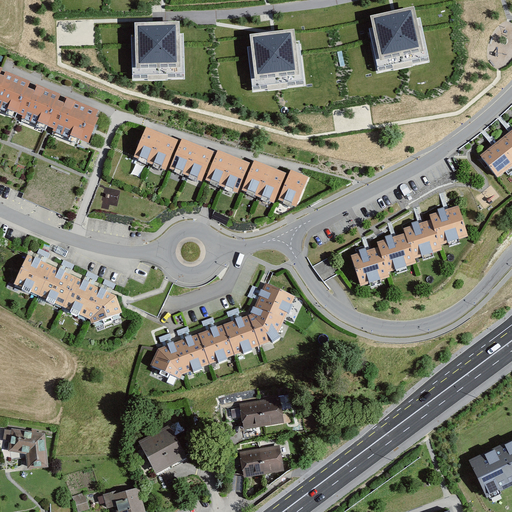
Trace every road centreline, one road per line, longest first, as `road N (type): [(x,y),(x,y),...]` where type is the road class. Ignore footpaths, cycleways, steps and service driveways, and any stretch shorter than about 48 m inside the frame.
road 1 (residential): [(511,256),(455,312),(387,328),(334,307),(283,234)]
road 2 (residential): [(283,234),(431,158),(511,94)]
road 3 (primary): [(284,511),(491,356)]
road 4 (residential): [(0,209),(105,249),(166,252)]
